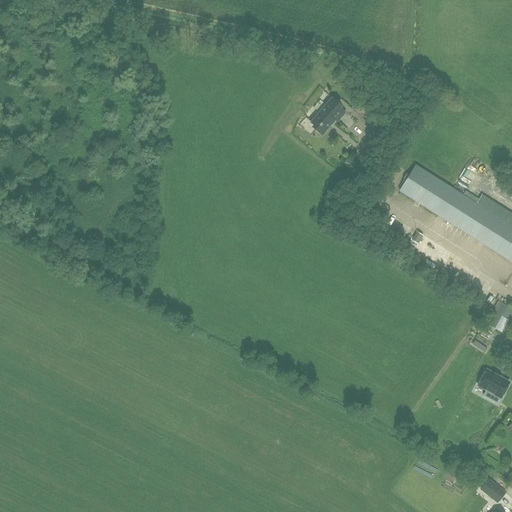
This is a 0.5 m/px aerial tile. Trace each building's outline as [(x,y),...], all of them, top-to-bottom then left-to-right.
[(331,97),(310,122),(317,128),(315,130),(322,135),(343,111),(338,107),(340,105),(331,97)] [(380,135),(388,126),(378,116),(370,125),(380,135)] [(475,158),(470,166),(474,169),(479,160),(475,158)] [(511,226),(415,166),(399,191),(511,261),(511,226)] [(420,243),(425,233),(419,230),(414,240),(420,243)] [(436,259),(446,274),(452,270),(443,255),(436,259)] [(490,320),(500,328),(511,314),(511,307),(506,302),(490,320)] [(506,400),(511,388),(511,384),(491,373),(483,388),(492,393),(488,399),(502,406),(505,400),(506,400)] [(497,502),(504,493),(493,484),(486,493),(497,502)]
